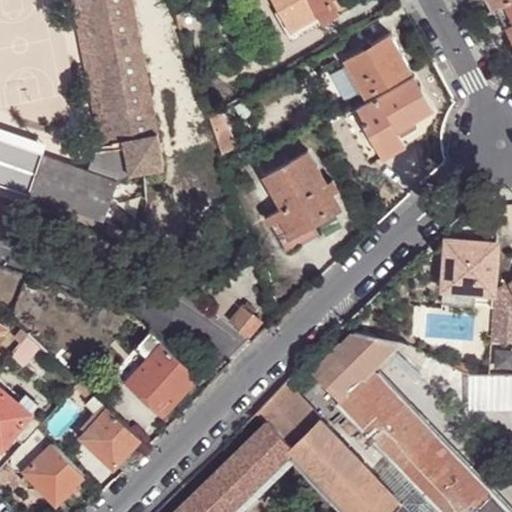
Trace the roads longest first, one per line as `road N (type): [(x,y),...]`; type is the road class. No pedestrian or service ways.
road 1 (residential): [(115,511),(448,193)]
road 2 (residential): [(429,0),(486,107)]
